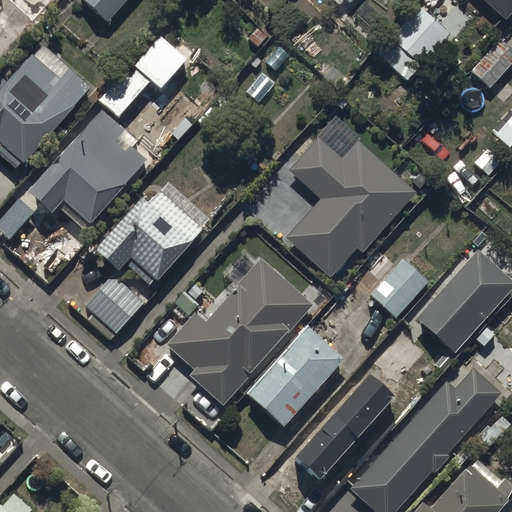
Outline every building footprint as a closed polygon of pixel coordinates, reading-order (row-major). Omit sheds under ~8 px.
[(8,0),(32,22),(51,0),(8,0)] [(80,0),(78,3),(107,30),(134,0),(80,0)] [(511,9),(511,0),(484,0),(504,18),(511,9)] [(413,13),(374,56),(406,86),(448,41),(446,38),(449,35),(435,22),(429,28),(413,13)] [(45,42),(32,56),(30,55),(7,82),(0,76),(0,154),(15,167),(19,163),(21,165),(88,88),(81,82),(85,77),(45,42)] [(100,108),(118,124),(150,90),(159,100),(187,70),(182,66),(186,62),(168,45),(163,50),(158,45),(131,73),(136,78),(131,83),(128,79),(100,108)] [(498,46),(469,77),(487,94),(511,67),(511,59),(511,58),(511,55),(502,46),(500,48),(498,46)] [(238,118),(219,101),(197,128),(216,144),(238,118)] [(124,137),(101,117),(26,204),(50,225),(62,211),(90,235),(147,168),(130,153),(124,159),(113,150),(124,137)] [(289,178),(319,205),(283,245),(328,285),(355,255),(362,260),(416,200),(358,148),(342,166),(319,145),(289,178)] [(210,225),(168,189),(160,199),(159,198),(147,212),(141,207),(92,262),(116,283),(125,273),(147,293),(152,288),(155,291),(202,238),(200,236),(210,225)] [(16,202),(0,220),(0,238),(8,246),(34,217),(16,202)] [(511,281),(478,253),(418,321),(454,352),(511,285),(511,281)] [(172,402),(190,383),(223,413),(312,312),(260,266),(236,294),(238,295),(205,332),(194,322),(189,327),(144,377),(172,402)] [(426,290),(402,266),(368,302),(393,326),(426,290)] [(142,311),(113,284),(84,314),(92,321),(87,325),(109,346),(142,311)] [(343,369),(306,337),(245,404),(281,437),(343,369)] [(452,397),(444,390),(347,497),(363,511),(399,511),(429,479),(432,481),(447,464),(444,462),(499,400),(472,375),(452,397)] [(369,376),(295,461),(319,482),(393,397),(369,376)] [(505,511),(508,510),(503,506),(511,495),(511,491),(502,483),(492,496),(468,473),(432,511),(505,511)] [(3,500),(1,498),(0,498),(0,511),(43,511),(25,511),(32,504),(14,488),(3,500)]
